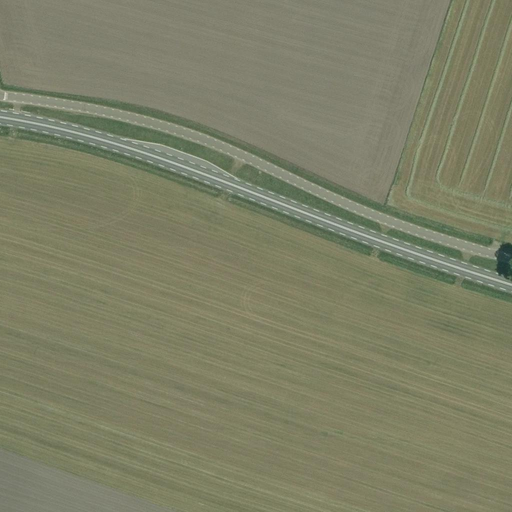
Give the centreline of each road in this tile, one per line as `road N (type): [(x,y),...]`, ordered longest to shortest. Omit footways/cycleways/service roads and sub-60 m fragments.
road 1 (unclassified): [(511,260),(388,223),(158,124),(0,96)]
road 2 (primary): [(511,286),(119,145),(0,118)]
